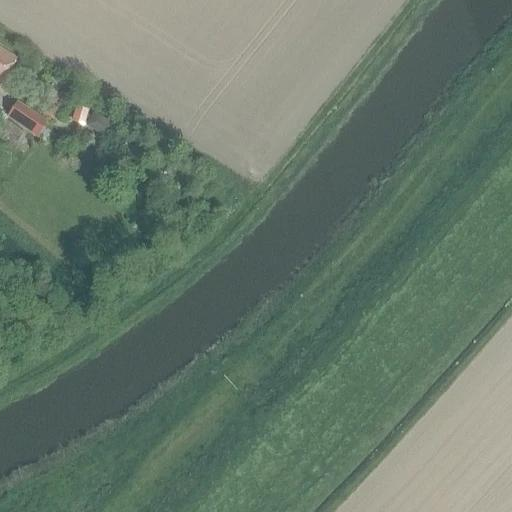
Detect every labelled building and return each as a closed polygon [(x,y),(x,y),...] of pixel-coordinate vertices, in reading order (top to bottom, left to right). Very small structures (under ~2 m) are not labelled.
[(0,87),(18,60),(0,48),(0,87)] [(59,117),(70,99),(62,93),(60,96),(54,92),(48,101),(52,104),(48,110),(59,117)] [(6,119),(37,138),(47,122),(17,103),(6,119)] [(88,111),(76,107),(71,123),(84,127),(88,111)] [(114,127),(93,113),(85,127),(106,140),(114,127)] [(26,136),(4,120),(0,126),(0,140),(15,151),(26,136)]
